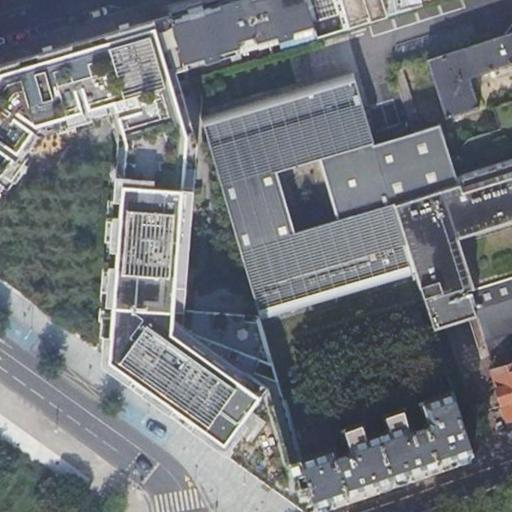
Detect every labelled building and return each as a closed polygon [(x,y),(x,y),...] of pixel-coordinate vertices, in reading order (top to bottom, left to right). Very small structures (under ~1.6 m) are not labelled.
[(315,37),(313,31),(303,0),(185,0),(166,6),(169,14),(185,68),(278,41),(282,52),(317,42),(315,37)] [(315,37),(319,36),(387,15),(382,0),(303,0),(313,31),(315,37)] [(382,0),(387,15),(421,4),(420,0),(382,0)] [(172,308),(183,309),(196,142),(175,71),(185,68),(169,14),(138,23),(140,31),(154,27),(185,135),(172,308)] [(290,490),(304,470),(300,458),(259,320),(258,315),(183,309),(172,308),(185,135),(154,27),(140,31),(138,23),(122,27),(0,63),(0,174),(12,157),(27,136),(37,123),(71,113),(94,106),(113,101),(116,109),(124,137),(125,140),(123,169),(122,184),(119,227),(117,249),(115,277),(113,301),(110,338),(108,360),(290,490)] [(511,33),(426,60),(444,118),(478,107),(468,77),(511,63),(511,33)] [(416,118),(400,68),(392,71),(408,120),(416,118)] [(439,124),(412,133),(373,144),(351,71),(199,116),(223,197),(258,315),(259,320),(414,274),(392,205),(459,184),(456,175),(450,156),(439,124)] [(511,100),(491,107),(497,128),(466,137),(450,156),(456,175),(459,184),(392,205),(414,274),(431,328),(475,316),(468,292),(511,277),(511,100)] [(94,106),(71,113),(74,122),(96,115),(94,106)] [(124,137),(116,109),(108,111),(117,139),(124,137)] [(37,142),(27,136),(12,157),(21,164),(37,142)] [(123,169),(112,168),(111,183),(122,184),(123,169)] [(119,227),(107,226),(106,248),(117,249),(119,227)] [(115,277),(104,276),(103,300),(113,301),(115,277)] [(511,277),(468,292),(475,316),(488,358),(511,351),(506,333),(511,331),(511,367),(493,373),(506,416),(509,416),(511,414),(511,277)] [(110,338),(103,338),(102,352),(101,362),(126,381),(147,396),(306,510),(315,508),(304,470),(290,490),(108,360),(110,338)] [(316,452),(300,458),(304,470),(315,508),(394,480),(470,454),(450,390),(418,401),(423,417),(423,418),(425,421),(423,426),(415,428),(410,427),(408,423),(409,423),(403,406),(381,414),(385,429),(367,435),(362,421),(339,429),(344,445),(346,445),(346,448),(343,454),(342,454),(334,450),(333,447),(316,452)]
